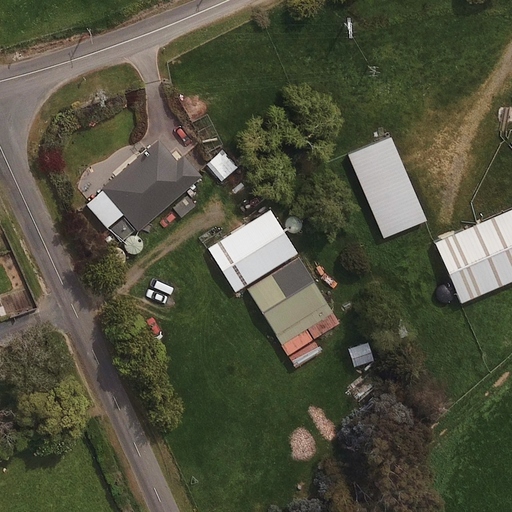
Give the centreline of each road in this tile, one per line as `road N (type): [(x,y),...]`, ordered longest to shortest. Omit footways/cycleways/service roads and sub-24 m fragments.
road 1 (unclassified): [(163,511),(0,146)]
road 2 (unclassified): [(0,81),(234,0)]
